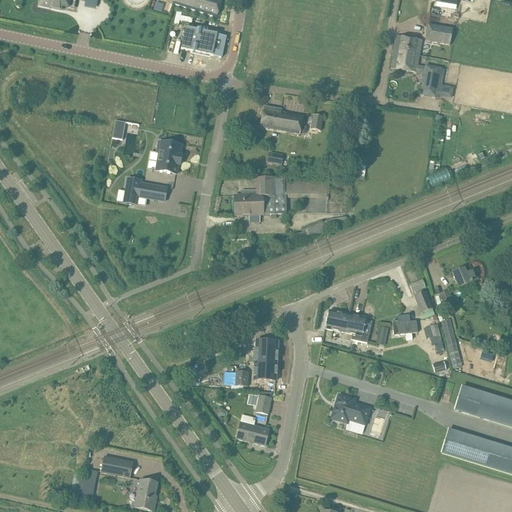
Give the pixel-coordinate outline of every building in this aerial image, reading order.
[(40,0),(40,6),(60,10),(60,7),(63,7),(67,8),(68,7),(73,8),(74,0),(40,0)] [(220,0),(173,0),(172,4),(215,18),(221,0),(220,0)] [(452,28),(427,25),(424,43),(449,47),(452,28)] [(217,35),(185,28),(181,49),(221,58),(226,37),(216,35),(217,35)] [(413,56),(419,57),(422,41),(405,38),(396,37),(393,51),(400,52),(400,50),(414,53),(413,56)] [(420,97),(435,99),(440,69),(425,66),(425,67),(417,66),(419,57),(413,56),(414,53),(400,50),(400,52),(393,51),(390,69),(400,71),(416,73),(424,74),(420,97)] [(281,111),(263,108),(260,128),(299,136),(302,118),(281,114),(281,111)] [(322,118),(313,116),(310,131),(320,132),(322,118)] [(114,127),(112,139),(122,140),(124,129),(125,123),(115,122),(114,127)] [(158,155),(155,172),(176,176),(178,166),(179,166),(181,156),(179,156),(181,146),(158,142),(156,154),(158,155)] [(282,157),(268,154),(267,163),(281,165),(282,157)] [(366,162),(352,161),(350,179),(363,181),(366,162)] [(445,169),(426,177),(431,188),(450,179),(445,169)] [(257,197),(234,197),(234,217),(286,215),(286,214),(286,205),(285,196),(328,196),(328,178),(320,178),(267,179),(257,179),(257,197)] [(127,179),(123,203),(134,205),(135,198),(164,203),(166,189),(140,184),(141,182),(127,179)] [(302,233),(297,235),(300,242),(326,232),(348,223),(352,221),(353,221),(352,217),(347,219),(346,217),(330,220),(322,223),(322,221),(300,230),(302,233)] [(466,274),(464,270),(452,274),(458,289),(478,280),(474,271),(466,274)] [(425,289),(422,281),(409,286),(412,294),(425,289)] [(455,312),(448,291),(438,294),(446,315),(455,312)] [(433,309),(426,292),(413,297),(420,315),(433,309)] [(432,310),(421,315),(423,320),(434,316),(432,310)] [(345,334),(348,316),(328,312),(325,330),(345,334)] [(398,321),(392,322),(393,336),(405,335),(406,341),(412,340),(411,334),(417,334),(416,322),(410,323),(409,315),(397,317),(398,321)] [(348,316),(345,334),(352,335),(351,341),(367,344),(369,335),(362,334),(365,319),(348,316)] [(462,368),(449,320),(440,323),(453,370),(462,368)] [(444,351),(437,325),(429,328),(423,329),(426,340),(429,339),(431,347),(434,347),(436,353),(444,351)] [(388,329),(382,328),(381,328),(379,336),(378,345),(385,347),(388,329)] [(259,365),(276,366),(277,343),(256,342),(254,368),(259,368),(259,365)] [(196,364),(184,369),(187,376),(199,372),(196,364)] [(259,368),(254,368),(254,381),(275,383),(276,366),(259,365),(259,368)] [(249,373),(235,372),(234,374),(224,373),(222,386),(247,388),(249,373)] [(511,401),(461,386),(453,411),(511,429),(511,401)] [(260,392),(256,413),(268,415),(272,393),(260,392)] [(338,396),(331,420),(347,425),(346,429),(361,434),(364,426),(366,427),(371,410),(353,405),(354,401),(338,396)] [(269,431),(240,424),(236,440),(265,447),(269,431)] [(511,448),(448,429),(440,454),(511,476),(511,448)] [(133,464),(103,458),(100,474),(130,479),(133,464)] [(96,476),(80,473),(76,497),(91,500),(96,476)] [(157,485),(140,481),(134,509),(150,511),(153,511),(155,501),(153,501),(157,485)]
